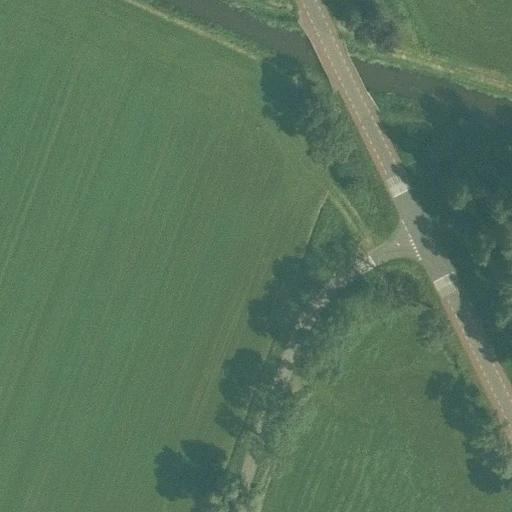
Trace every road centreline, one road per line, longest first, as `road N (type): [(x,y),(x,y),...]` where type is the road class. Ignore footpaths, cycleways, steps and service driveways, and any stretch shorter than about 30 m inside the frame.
road 1 (unclassified): [(236,511),(301,332),(339,282),(423,232)]
road 2 (secondary): [(423,232),(308,0)]
road 3 (secondary): [(511,414),(423,232)]
